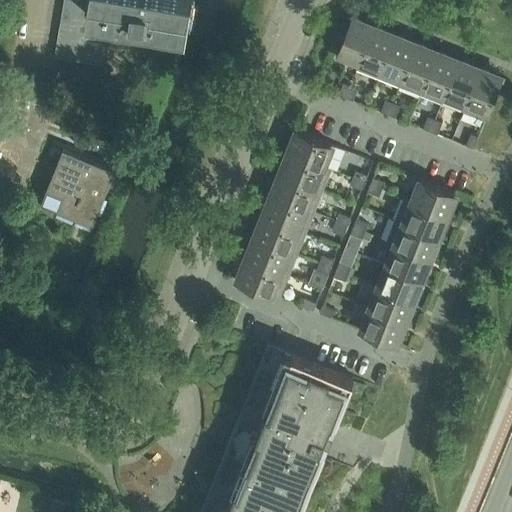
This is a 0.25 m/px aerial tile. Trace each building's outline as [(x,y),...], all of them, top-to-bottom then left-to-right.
[(90,0),(65,0),(64,8),(88,12),(90,0)] [(90,0),(88,12),(113,16),(189,28),(192,6),(193,0),(90,0)] [(88,12),(64,8),(62,20),(86,24),(88,12)] [(86,24),(111,28),(113,16),(88,12),(86,24)] [(347,31),(338,27),(330,48),(360,60),(357,67),(358,67),(375,25),(353,16),(347,31)] [(60,32),(84,36),(86,24),(62,20),(60,32)] [(109,40),(111,28),(86,24),(84,36),(109,40)] [(379,76),(396,33),(375,25),(358,67),(379,76)] [(84,36),(60,32),(58,44),(82,48),(84,36)] [(417,42),(396,33),(379,76),(400,84),(417,42)] [(107,52),(109,40),(84,36),(82,48),(107,52)] [(438,50),(417,42),(400,84),(421,93),(438,50)] [(80,61),(82,48),(58,44),(56,57),(80,61)] [(82,48),(80,61),(105,65),(107,52),(82,48)] [(460,59),(438,50),(421,93),(443,101),(460,59)] [(481,67),(460,59),(443,101),(446,94),(466,102),(463,109),(464,110),(481,67)] [(503,76),(481,67),(464,110),(486,118),(503,76)] [(339,94),(346,97),(351,85),(344,82),(339,94)] [(351,85),(346,97),(354,100),(358,88),(351,85)] [(388,114),(393,102),(386,99),(381,111),(388,114)] [(388,114),(396,117),(401,105),(393,102),(388,114)] [(431,131),(436,119),(428,116),(424,128),(431,131)] [(431,131),(438,134),(443,122),(436,119),(431,131)] [(297,130),(289,152),(331,168),(324,165),(332,143),(301,131),(297,130)] [(471,133),(467,145),(474,148),(479,136),(471,133)] [(64,147),(42,203),(93,224),(116,168),(64,147)] [(289,152),(280,173),(323,190),(331,168),(289,152)] [(368,175),(368,174),(356,170),(353,177),(365,182),(368,175)] [(280,173),(272,194),(314,211),(323,190),(280,173)] [(365,182),(353,177),(350,185),(362,189),(365,182)] [(386,181),(374,177),(371,184),(383,189),(386,181)] [(456,193),(421,179),(413,200),(405,197),(405,198),(447,215),(456,193)] [(383,189),(371,184),(368,191),(380,196),(383,189)] [(272,194),(263,215),(306,232),(314,211),(272,194)] [(439,236),(447,215),(405,198),(397,219),(439,236)] [(351,217),(339,212),(337,219),(349,224),(351,217)] [(263,215),(255,236),(297,253),(306,232),(263,215)] [(349,224),(337,219),(334,227),(346,231),(349,224)] [(369,224),(357,219),(354,226),(366,231),(369,224)] [(388,240),(431,257),(439,236),(397,219),(388,240)] [(366,231),(354,226),(351,234),(363,238),(366,231)] [(255,236),(246,257),(289,274),(297,253),(255,236)] [(422,278),(431,257),(388,240),(388,241),(395,244),(387,264),(422,278)] [(335,259),(334,259),(323,254),(320,262),(332,266),(335,259)] [(246,257),(238,279),(280,296),(289,274),(246,257)] [(352,266),(340,261),(337,269),(349,273),(352,266)] [(332,266),(320,262),(317,269),(329,274),(332,266)] [(379,286),(414,299),(422,278),(387,264),(379,286)] [(349,273),(337,269),(334,276),(346,281),(349,273)] [(370,307),(405,321),(414,299),(379,286),(370,307)] [(317,303),(317,302),(305,298),(302,305),(314,310),(317,303)] [(320,312),(332,317),(335,310),(323,305),(320,312)] [(397,343),(405,321),(370,307),(362,329),(397,343)] [(200,511),(300,511),(354,376),(268,342),(200,511)]
